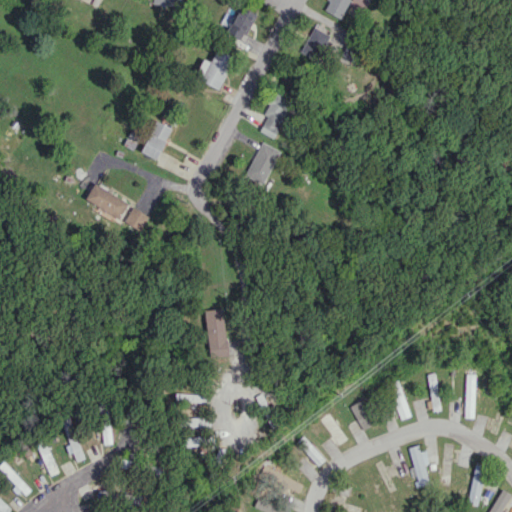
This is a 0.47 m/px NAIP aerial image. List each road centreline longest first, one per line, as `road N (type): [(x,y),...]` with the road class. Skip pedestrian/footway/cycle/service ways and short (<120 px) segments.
road 1 (residential): [(511,476),(480,440),(430,423),(344,459),(320,482),(312,511)]
road 2 (residential): [(199,184),(241,264),(239,385)]
road 3 (residential): [(302,0),(199,184)]
